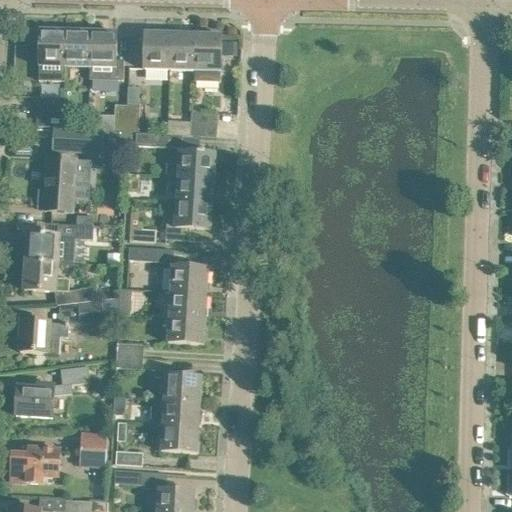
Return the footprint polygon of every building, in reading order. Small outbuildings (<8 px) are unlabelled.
[(39,68),(39,83),(52,83),(65,83),(65,69),(66,33),(40,32),(39,68)] [(91,34),(66,33),(65,69),(90,69),(91,34)] [(90,69),(90,81),(124,82),(124,62),(116,62),(117,35),(91,34),(90,69)] [(171,36),(145,35),(144,71),(170,72),(171,36)] [(196,37),(171,36),(170,72),(195,72),(196,37)] [(221,84),(222,37),(196,37),(195,72),(195,83),(221,84)] [(222,45),(221,57),(239,57),(239,45),(222,45)] [(140,105),(139,87),(129,88),(130,105),(140,105)] [(37,117),(64,118),(64,106),(38,104),(37,117)] [(126,135),(127,108),(115,107),(113,134),(126,135)] [(126,135),(130,135),(166,137),(168,137),(168,122),(167,136),(138,134),(139,109),(127,108),(126,135)] [(218,128),(218,116),(192,114),(191,123),(191,127),(218,128)] [(37,117),(37,129),(52,130),(63,131),(64,118),(37,117)] [(191,127),(191,123),(168,122),(168,137),(181,138),(198,139),(200,139),(217,140),(218,128),(191,127)] [(52,130),(51,155),(103,158),(103,152),(104,133),(63,131),(52,130)] [(130,135),(130,147),(165,149),(166,137),(130,135)] [(181,138),(180,150),(197,151),(198,139),(181,138)] [(216,156),(199,155),(180,153),(179,166),(167,165),(166,178),(179,179),(214,181),(216,156)] [(39,194),(38,211),(45,211),(45,213),(65,214),(72,215),(73,201),(89,202),(90,186),(91,163),(76,162),(68,162),(48,160),(46,194),(39,194)] [(139,177),(128,176),(127,194),(138,195),(139,177)] [(177,204),(212,207),(214,181),(179,179),(177,204)] [(189,243),(190,231),(211,232),(212,207),(177,204),(176,218),(172,218),(168,222),(167,225),(166,241),(189,243)] [(78,218),(77,227),(91,228),(94,228),(95,220),(78,218)] [(28,236),(26,264),(57,266),(71,267),(72,252),(73,240),(90,241),(91,228),(77,227),(60,226),(59,238),(48,237),(28,236)] [(157,233),(131,231),(130,244),(156,245),(157,233)] [(174,265),(174,251),(129,249),(129,262),(174,265)] [(109,254),(108,266),(120,266),(121,255),(109,254)] [(24,292),(55,294),(55,293),(69,294),(68,307),(77,306),(94,304),(92,289),(80,290),(80,291),(69,292),(70,282),(56,281),(57,266),(26,264),(24,292)] [(173,268),(171,294),(207,296),(208,270),(173,268)] [(132,291),(121,290),(119,316),(131,317),(132,291)] [(171,294),(170,319),(205,321),(207,296),(171,294)] [(77,306),(79,326),(104,324),(104,317),(102,303),(94,304),(77,306)] [(205,321),(170,319),(168,345),(204,347),(205,321)] [(20,354),(59,357),(60,339),(68,340),(69,327),(50,326),(50,324),(22,323),(20,354)] [(117,358),(144,360),(144,348),(118,346),(117,358)] [(117,358),(117,370),(143,372),(144,360),(117,358)] [(16,417),(36,419),(53,420),(54,398),(74,396),(73,387),(90,385),(88,369),(61,372),(63,387),(55,388),(38,387),(38,390),(18,389),(16,417)] [(167,377),(167,372),(155,371),(155,379),(166,379),(165,403),(200,405),(202,379),(167,377)] [(114,416),(119,417),(125,417),(126,400),(115,400),(114,416)] [(157,427),(163,427),(163,428),(199,430),(200,405),(165,403),(159,402),(155,405),(152,408),(151,421),(153,424),(157,427)] [(118,425),(117,443),(126,443),(127,425),(118,425)] [(197,456),(199,430),(163,428),(162,454),(197,456)] [(82,436),(80,468),(106,470),(108,438),(82,436)] [(11,484),(31,485),(44,486),(45,478),(59,479),(60,471),(61,452),(28,450),(28,457),(13,456),(11,484)] [(143,455),(117,453),(116,467),(143,468),(143,455)] [(142,487),(142,474),(116,472),(115,486),(142,487)] [(159,491),(157,511),(193,511),(195,494),(159,491)] [(53,500),(52,511),(90,511),(91,505),(66,503),(66,501),(53,500)] [(91,505),(90,511),(107,511),(108,504),(91,503),(91,505)]
